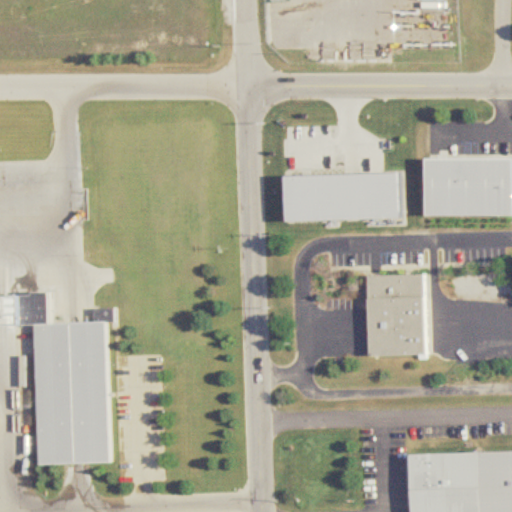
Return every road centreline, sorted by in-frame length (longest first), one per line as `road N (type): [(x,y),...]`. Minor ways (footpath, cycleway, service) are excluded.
road 1 (tertiary): [(246,87),(262,511)]
road 2 (tertiary): [(511,86),(246,87)]
road 3 (residential): [(246,87),(0,87)]
